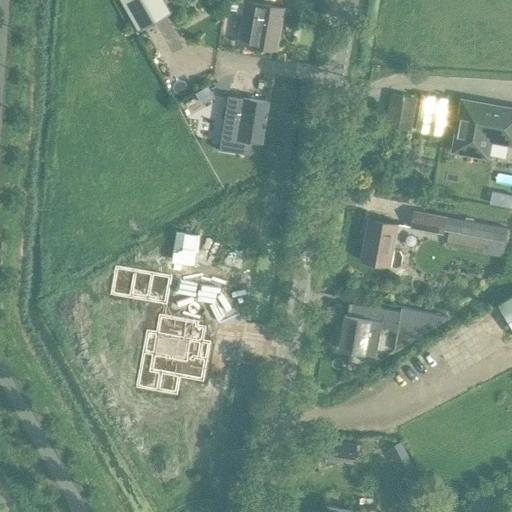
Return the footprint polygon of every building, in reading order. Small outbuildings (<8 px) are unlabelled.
[(119,0),(136,32),(168,15),(159,0),(119,0)] [(275,49),(282,8),(239,1),(237,12),(242,13),(237,43),(275,49)] [(223,95),(215,81),(197,91),(205,105),(223,95)] [(410,129),(416,99),(392,94),(387,124),(410,129)] [(227,95),(218,150),(249,155),(251,141),(260,143),(267,102),(243,98),(227,95)] [(415,130),(441,135),(448,100),(422,95),(415,130)] [(511,109),(464,101),(455,148),(486,154),(489,138),(511,141),(511,109)] [(443,230),(446,217),(414,211),(411,227),(443,233),(443,230)] [(446,217),(443,230),(450,230),(447,246),(502,257),(508,229),(446,217)] [(390,266),(390,265),(397,266),(401,263),(402,255),(400,251),(393,249),(398,224),(368,219),(361,260),(390,266)] [(116,267),(111,294),(165,304),(170,277),(116,267)] [(511,325),(511,296),(499,304),(511,325)] [(398,325),(401,312),(365,306),(362,315),(345,314),(339,349),(366,353),(371,320),(398,325)] [(147,325),(143,348),(154,350),(151,366),(160,368),(157,386),(177,389),(180,372),(203,376),(210,337),(203,335),(206,318),(161,310),(158,327),(147,325)] [(336,442),(336,439),(323,437),(319,459),(333,461),(334,456),(354,459),(356,445),(336,442)] [(410,458),(397,465),(402,476),(416,469),(410,458)]
